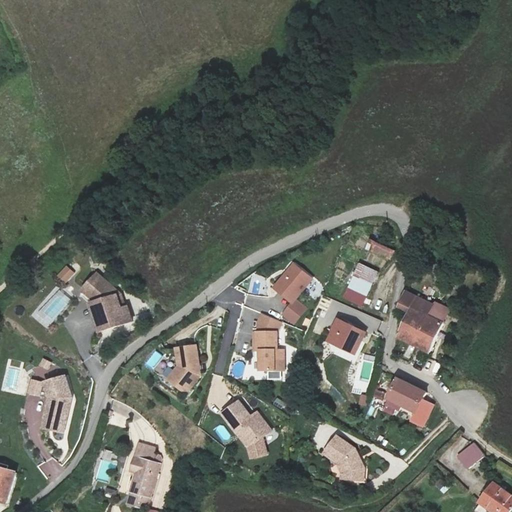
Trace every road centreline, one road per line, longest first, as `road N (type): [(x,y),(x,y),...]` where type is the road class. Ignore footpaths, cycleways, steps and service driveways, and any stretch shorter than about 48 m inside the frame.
road 1 (residential): [(472,434),(432,387),(389,364),(408,232),(397,214),(370,210),(251,261),(119,360),(77,461),(22,511)]
road 2 (track): [(0,290),(183,119),(273,88),(330,0)]
